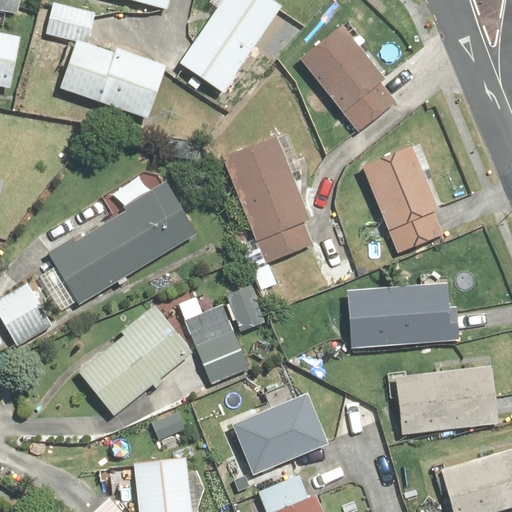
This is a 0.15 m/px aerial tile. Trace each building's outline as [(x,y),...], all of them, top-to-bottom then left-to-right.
[(18,0),(0,0),(0,8),(17,11),(18,0)] [(123,0),(165,11),(167,0),(123,0)] [(221,95),(280,7),(269,0),(220,0),(177,65),(221,95)] [(126,22),(99,21),(99,40),(125,41),(126,22)] [(339,26),(296,60),(354,133),(393,102),(379,84),(383,81),(339,26)] [(0,33),(0,87),(8,89),(18,37),(0,33)] [(73,41),(56,90),(146,120),(164,65),(113,48),(112,54),(73,41)] [(275,136),(220,157),(262,265),(312,246),(303,223),(308,221),(275,136)] [(409,147),(359,168),(385,233),(387,232),(396,254),(441,236),(432,214),(436,212),(409,147)] [(45,254),(77,306),(195,235),(163,182),(120,208),(123,212),(74,241),(72,237),(45,254)] [(53,325),(26,282),(0,298),(0,323),(16,349),(53,325)] [(446,284),(345,291),(349,350),(456,342),(453,307),(448,308),(446,284)] [(248,287),(224,296),(238,332),(262,322),(248,287)] [(75,373),(110,417),(189,354),(152,307),(118,333),(121,337),(75,373)] [(231,332),(194,348),(210,387),(248,371),(231,332)] [(489,368),(393,377),(398,434),(495,425),(489,368)] [(305,391),(237,424),(259,470),(328,437),(305,391)] [(511,449),(438,470),(449,511),(490,511),(511,506),(511,449)] [(132,464),(137,511),(189,511),(183,458),(132,464)] [(318,511),(311,495),(271,511),(318,511)]
